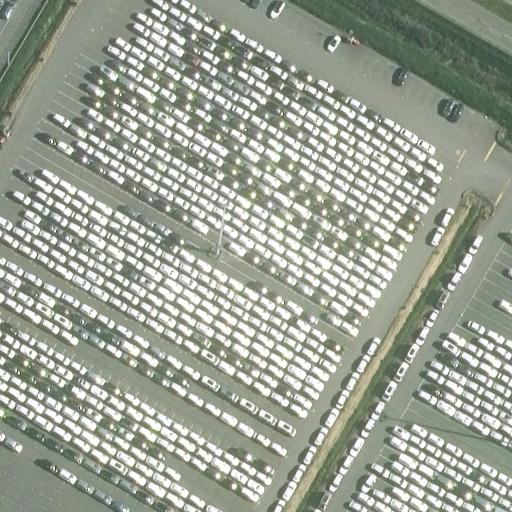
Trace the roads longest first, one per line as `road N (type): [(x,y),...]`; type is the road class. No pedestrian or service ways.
road 1 (unclassified): [(511,193),(326,511)]
road 2 (unclassified): [(511,173),(213,0)]
road 3 (unclassified): [(103,0),(0,175)]
